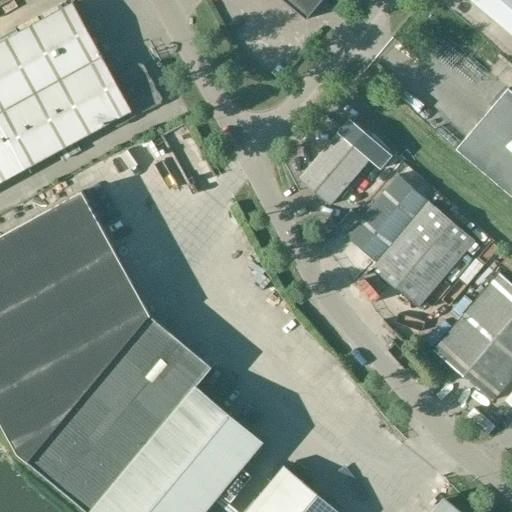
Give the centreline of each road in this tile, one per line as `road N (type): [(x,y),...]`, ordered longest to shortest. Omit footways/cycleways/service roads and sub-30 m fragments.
road 1 (unclassified): [(511,487),(375,355),(251,156)]
road 2 (unclassified): [(251,156),(382,0)]
road 3 (unclassified): [(251,156),(163,0)]
